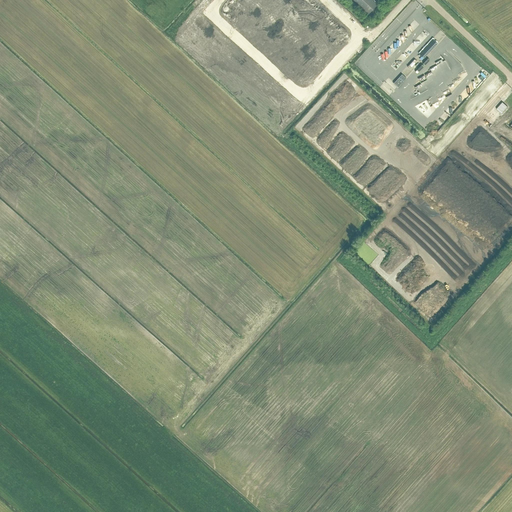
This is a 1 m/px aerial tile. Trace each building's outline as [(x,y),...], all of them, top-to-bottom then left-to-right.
[(353,0),(368,14),(377,5),(371,0),(353,0)] [(414,31),(420,24),(416,20),(410,27),(414,31)] [(433,39),(426,47),(430,51),(437,43),(433,39)] [(392,45),(382,56),(387,61),(397,50),(392,45)] [(409,69),(412,66),(414,68),(416,66),(414,64),(417,61),(414,59),(407,67),(409,69)] [(393,64),(395,69),(403,66),(401,61),(393,64)] [(406,78),(401,74),(393,83),(398,87),(406,78)] [(450,132),(468,149),(511,100),(494,82),(450,132)]
